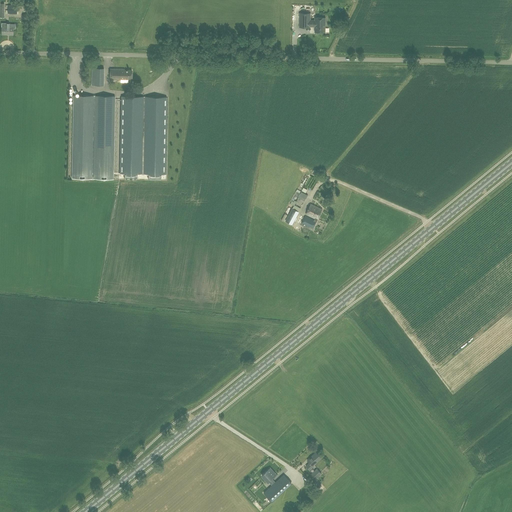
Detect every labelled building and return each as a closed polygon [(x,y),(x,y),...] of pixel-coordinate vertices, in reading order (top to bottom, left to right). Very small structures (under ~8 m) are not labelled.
[(8,2),(8,4),(4,4),(4,12),(8,12),(8,13),(17,14),(17,6),(17,2),(8,2)] [(310,14),(299,14),(299,28),(310,28),(310,25),(315,26),(315,32),(325,33),(325,18),(316,17),(316,22),(310,22),(310,14)] [(6,23),(3,23),(2,23),(2,27),(2,34),(13,35),(13,27),(6,27),(6,23)] [(92,68),(92,84),(104,85),(104,68),(92,68)] [(124,69),(110,69),(110,79),(128,80),(128,79),(132,79),(132,70),(124,70),(124,69)] [(115,97),(74,96),(72,179),(113,180),(115,97)] [(166,175),(167,97),(121,97),(120,174),(124,174),(124,179),(137,179),(137,175),(148,175),(148,179),(161,179),(161,175),(166,175)] [(306,200),(309,194),(302,192),(300,197),(306,200)] [(310,204),(306,215),(315,219),(318,220),(322,209),(310,204)] [(299,212),(292,209),(286,221),(292,225),(299,212)] [(314,229),(318,220),(315,219),(315,220),(305,216),(302,224),(314,229)] [(312,468),(311,468),(321,458),(316,453),(307,461),(309,463),(306,466),(310,471),(312,468)] [(269,482),(272,485),(275,482),(272,479),(275,477),(276,475),(270,469),(262,476),(268,483),(269,482)] [(315,480),(322,475),(317,469),(310,475),(315,480)] [(272,485),(263,493),(272,502),(292,484),(284,474),(275,482),(272,485)] [(298,491),(292,498),(296,501),(302,495),(298,491)]
